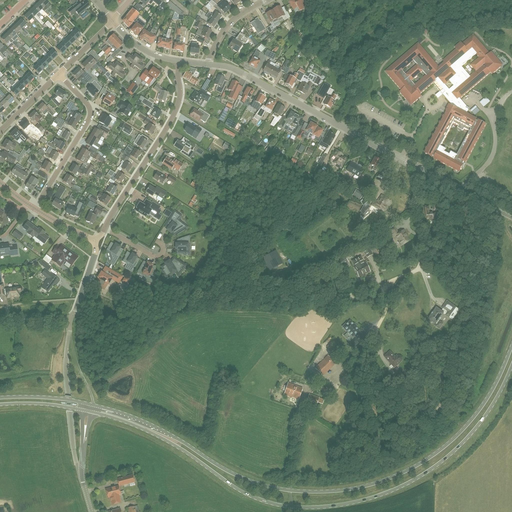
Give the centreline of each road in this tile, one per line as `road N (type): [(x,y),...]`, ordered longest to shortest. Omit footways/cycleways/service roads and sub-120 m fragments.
road 1 (primary): [(511,345),(488,397),(447,444),(396,475),(336,491),(259,484),(151,425),(91,405)]
road 2 (primary): [(91,412),(158,436),(254,498),(331,506),(393,490),(437,464),(475,429),(511,365)]
road 3 (residential): [(416,166),(245,74),(208,64)]
road 4 (residential): [(104,228),(176,109),(179,60)]
road 5 (unclassified): [(416,166),(420,262),(392,283),(377,327)]
road 6 (residential): [(34,209),(90,115),(60,73)]
